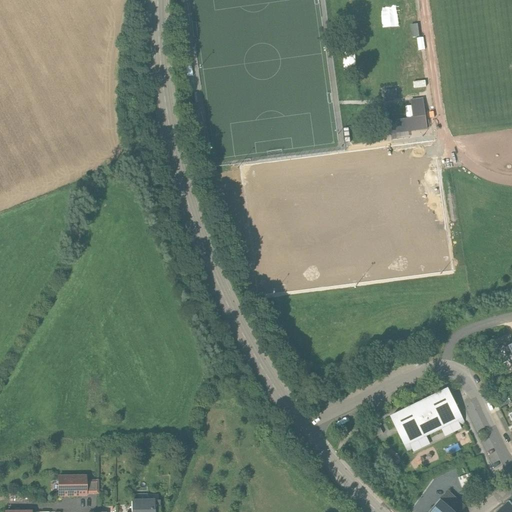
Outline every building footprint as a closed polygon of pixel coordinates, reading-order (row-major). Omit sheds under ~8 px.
[(396,89),(384,91),(385,100),(397,99),(396,89)] [(427,129),(423,99),(410,100),(413,118),(388,121),(390,134),(427,129)] [(511,346),(503,350),(511,368),(511,346)] [(460,426),(465,423),(454,401),(448,390),(391,417),(407,451),(411,449),(409,444),(458,421),(460,426)] [(470,474),(458,478),(461,488),(473,484),(470,474)] [(88,475),(59,476),(60,496),(88,495),(88,493),(88,480),(88,475)] [(99,480),(88,480),(88,493),(99,493),(99,480)] [(462,511),(446,497),(433,511),(462,511)] [(153,511),(153,501),(133,502),(133,511),(153,511)] [(511,511),(511,504),(509,501),(496,511),(511,511)]
